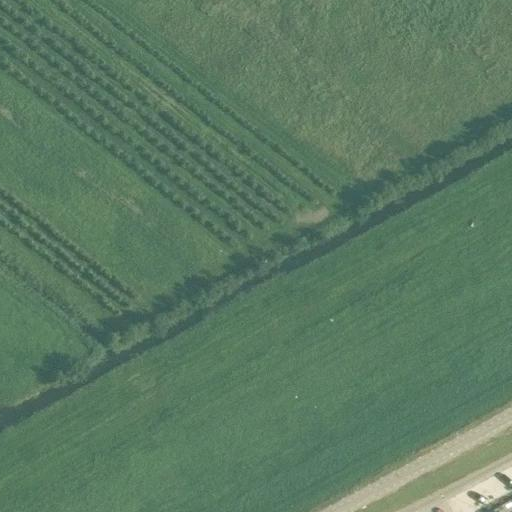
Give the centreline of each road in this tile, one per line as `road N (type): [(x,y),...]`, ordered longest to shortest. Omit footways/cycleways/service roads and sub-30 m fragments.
road 1 (track): [(0,461),(511,162)]
road 2 (unclassified): [(346,511),(511,419)]
